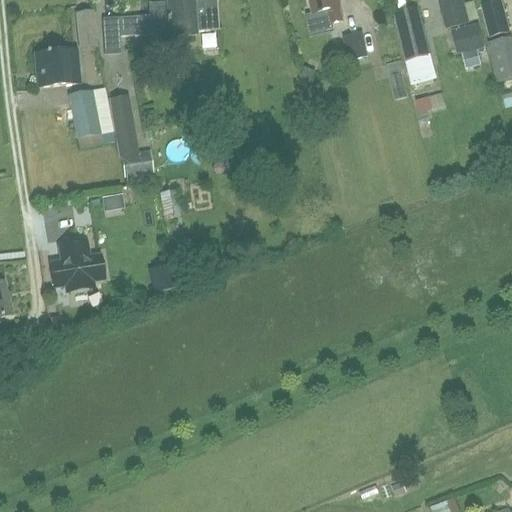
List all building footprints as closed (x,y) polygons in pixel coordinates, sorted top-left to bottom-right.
[(119,38),(221,31),(221,30),(218,30),(216,1),(219,1),(219,0),(147,4),(148,17),(118,19),(118,18),(102,20),(104,56),(120,55),(119,38)] [(339,8),(340,8),(338,0),(308,0),(312,15),(327,11),(330,25),(343,22),(339,8)] [(490,38),(509,33),(501,2),(481,7),(490,38)] [(464,4),(440,11),(445,29),(469,23),(469,22),(464,4)] [(392,14),(405,63),(430,56),(418,7),(392,14)] [(92,12),(76,14),(78,38),(94,36),(92,12)] [(350,56),(352,61),(365,58),(359,33),(344,37),(349,56),(350,56)] [(511,80),(511,39),(511,38),(487,43),(496,84),(511,80)] [(35,55),(38,88),(78,85),(74,51),(48,53),(48,52),(46,52),(46,54),(35,55)] [(466,70),(480,66),(476,51),(462,54),(466,70)] [(433,68),(408,74),(411,86),(436,80),(433,68)] [(408,97),(402,74),(388,77),(394,101),(408,97)] [(70,97),(76,123),(64,125),(67,139),(98,132),(98,134),(105,133),(107,142),(115,140),(105,89),(89,93),(70,97)] [(151,173),(152,173),(149,153),(136,156),(125,98),(109,101),(119,159),(121,158),(124,178),(126,177),(127,186),(152,181),(151,173)] [(164,218),(180,215),(176,190),(160,193),(164,218)] [(64,265),(51,267),(54,283),(72,281),(73,289),(91,287),(89,278),(96,277),(93,262),(87,263),(84,246),(62,249),(64,265)] [(173,269),(150,274),(154,291),(177,286),(173,269)] [(3,282),(0,282),(0,318),(12,316),(3,282)] [(53,328),(60,326),(58,318),(50,320),(53,328)] [(401,484),(391,488),(394,497),(405,492),(401,484)] [(449,511),(446,502),(430,508),(431,511),(449,511)]
